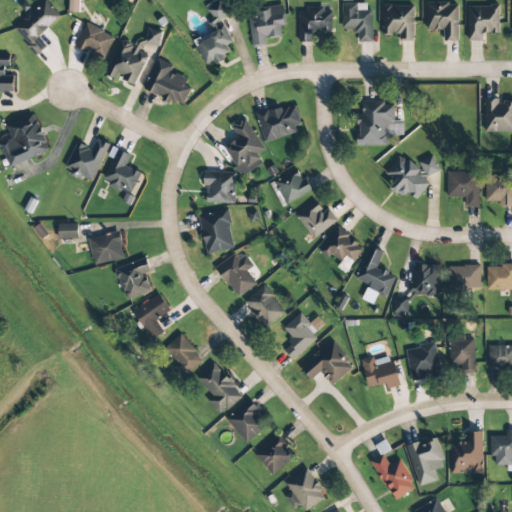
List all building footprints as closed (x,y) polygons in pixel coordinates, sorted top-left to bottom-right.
[(45,48),(37,39),(61,17),(45,0),(44,0),(13,29),(37,56),(45,48)] [(79,13),(79,0),(69,0),(69,12),(79,13)] [(206,67),(231,55),(226,46),(232,43),(221,20),(229,16),(222,1),(208,7),(214,22),(209,25),(212,33),(194,42),(206,67)] [(426,4),(426,30),(443,30),(443,41),(458,41),(457,3),(426,4)] [(371,43),(371,4),(341,4),(341,29),(357,30),(357,42),(371,43)] [(414,6),(383,5),(382,35),(399,35),(399,41),(413,42),(414,6)] [(251,46),(266,45),(266,38),(281,37),(280,26),(285,26),(283,6),(254,8),(254,18),(249,18),(251,46)] [(500,34),(499,6),(467,7),(468,42),(482,41),(482,34),(500,34)] [(332,12),(324,12),(324,7),(306,7),(306,12),(298,12),(298,42),(312,43),(312,32),(332,32),(332,12)] [(103,60),(114,37),(86,24),(75,46),(103,60)] [(106,75),(119,81),(119,79),(135,86),(147,57),(139,54),(144,42),(157,48),(162,34),(146,27),(138,47),(121,40),(106,75)] [(13,76),(4,76),(4,66),(10,66),(9,57),(0,56),(0,92),(14,92),(13,76)] [(144,90),(181,106),(192,81),(170,72),(173,66),(157,59),(144,90)] [(511,131),(511,101),(499,102),(498,99),(484,99),(484,132),(511,131)] [(362,102),(362,115),(357,115),(358,146),(387,145),(387,122),(394,122),(393,105),(384,105),(384,101),(362,102)] [(296,133),(294,126),(301,124),(294,103),(256,115),(265,143),(296,133)] [(0,143),(0,144),(9,167),(49,151),(35,115),(6,126),(11,139),(0,143)] [(242,177),(262,164),(256,155),(265,149),(245,119),(232,128),(238,138),(223,148),(242,177)] [(93,182),(109,145),(97,139),(92,150),(76,143),(64,171),(83,179),(83,178),(93,182)] [(132,193),(141,173),(126,166),(130,156),(112,147),(108,156),(113,158),(102,182),(121,190),(122,189),(132,193)] [(439,166),(427,157),(418,168),(400,154),(385,174),(395,182),(390,189),(402,198),(406,193),(416,200),(429,183),(427,181),(439,166)] [(235,173),(204,172),(203,185),(207,185),(206,203),(234,204),(235,173)] [(447,198),(465,198),(466,207),(479,207),(478,172),(446,172),(447,198)] [(486,202),(499,201),(499,207),(511,206),(511,175),(485,177),(486,202)] [(314,239),(337,220),(328,208),(324,212),(315,201),(296,217),(314,239)] [(235,248),(226,210),(198,216),(207,254),(235,248)] [(77,224),(58,225),(58,240),(78,239),(77,224)] [(125,258),(118,231),(88,239),(95,266),(125,258)] [(356,280),(369,285),(366,291),(386,298),(395,276),(376,269),(383,252),(368,246),(356,280)] [(246,256),(238,260),(235,255),(217,265),(234,298),(256,286),(248,270),(253,268),(246,256)] [(151,271),(146,258),(115,269),(126,300),(151,292),(144,274),(151,271)] [(447,267),(448,290),(480,289),(479,265),(447,267)] [(511,265),(486,266),(487,290),(511,289),(511,265)] [(437,266),(412,266),(412,285),(408,285),(408,295),(438,295),(437,266)] [(243,303),(267,329),(286,312),(262,286),(243,303)] [(164,333),(156,321),(170,311),(159,294),(132,312),(152,341),(164,333)] [(393,298),(393,313),(408,313),(407,298),(393,298)] [(299,314),(283,328),(293,340),(283,349),(293,360),(319,336),(299,314)] [(176,368),(184,377),(203,361),(180,335),(164,349),(178,365),(176,368)] [(474,339),(464,339),(464,335),(450,336),(450,363),(457,363),(457,373),(475,372),(474,339)] [(331,342),(300,370),(310,381),(320,372),(332,386),(353,367),(331,342)] [(407,348),(409,380),(438,378),(436,345),(407,348)] [(511,369),(511,345),(488,346),(488,370),(511,369)] [(399,386),(391,356),(373,361),(372,357),(360,360),(368,388),(386,383),(387,389),(399,386)] [(197,379),(213,396),(207,402),(221,416),(243,395),(213,364),(197,379)] [(257,416),(261,412),(249,399),(226,420),(246,443),(266,426),(257,416)] [(490,436),(489,457),(495,457),(495,465),(511,465),(511,431),(505,431),(505,437),(490,436)] [(482,432),(466,433),(467,444),(450,444),(450,474),(482,473),(482,432)] [(274,476),(293,456),(285,448),(289,444),(278,434),(255,458),(274,476)] [(406,446),(418,487),(437,481),(434,471),(444,468),(436,439),(421,443),(421,442),(406,446)] [(394,501),(416,488),(399,460),(390,465),(383,455),(371,462),(394,501)] [(285,498),(293,509),(300,505),(304,511),(326,497),(306,469),(285,484),(291,493),(285,498)] [(444,511),(439,499),(413,509),(414,511),(444,511)]
